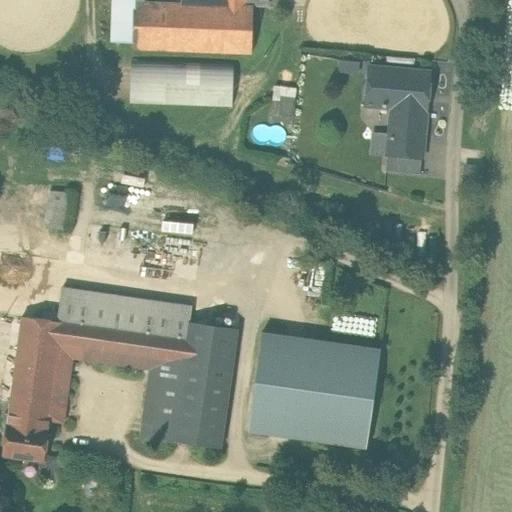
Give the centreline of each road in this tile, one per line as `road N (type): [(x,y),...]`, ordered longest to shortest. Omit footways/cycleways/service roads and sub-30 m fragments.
road 1 (track): [(467,0),(450,219),(451,322),(430,511)]
road 2 (track): [(0,58),(224,158),(450,219)]
road 3 (track): [(231,471),(254,303),(57,273)]
road 4 (track): [(75,435),(188,466),(431,503)]
